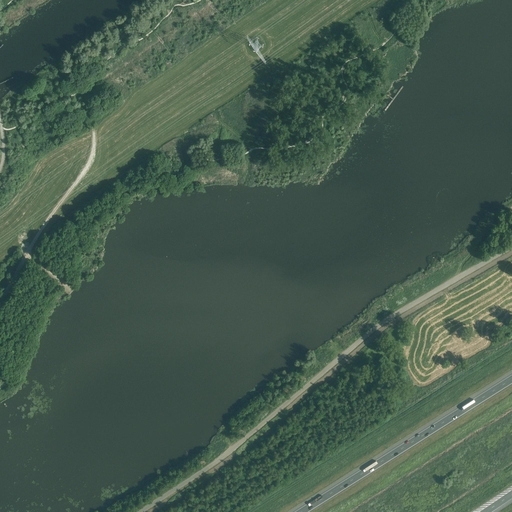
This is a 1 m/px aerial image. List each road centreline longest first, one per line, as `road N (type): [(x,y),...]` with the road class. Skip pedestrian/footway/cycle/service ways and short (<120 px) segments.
road 1 (tertiary): [(140,511),(229,452),(379,325),(511,247)]
road 2 (track): [(44,224),(175,135),(214,122),(250,144),(247,172)]
road 3 (motorway): [(511,375),(299,511)]
road 4 (track): [(0,299),(88,163),(93,138)]
